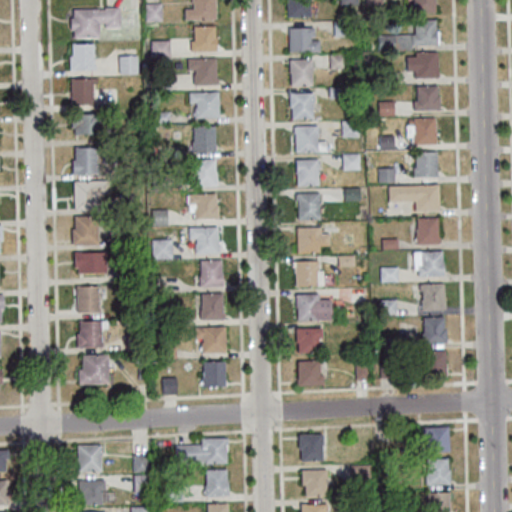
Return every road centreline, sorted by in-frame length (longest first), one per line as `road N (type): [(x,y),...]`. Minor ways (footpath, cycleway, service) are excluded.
road 1 (residential): [(511,401),(0,427)]
road 2 (residential): [(493,511),(479,0)]
road 3 (residential): [(263,511),(249,0)]
road 4 (residential): [(41,511),(29,0)]
